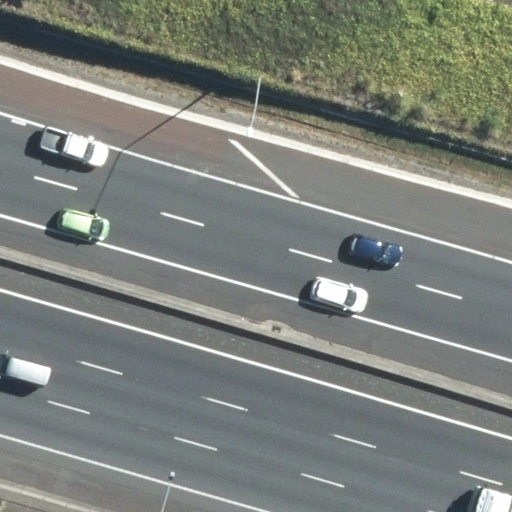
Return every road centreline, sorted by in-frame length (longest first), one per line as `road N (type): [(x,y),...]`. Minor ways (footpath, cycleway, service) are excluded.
road 1 (motorway): [(511,490),(0,343)]
road 2 (motorway): [(0,184),(511,331)]
